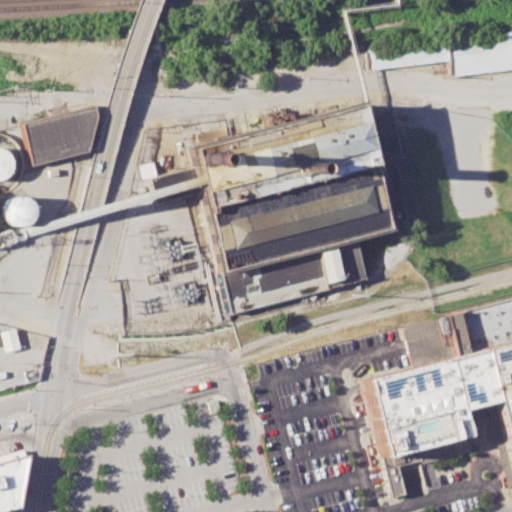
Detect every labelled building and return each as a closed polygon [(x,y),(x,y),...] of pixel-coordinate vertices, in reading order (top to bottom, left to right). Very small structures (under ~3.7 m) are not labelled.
[(443,35),(511,27),(511,68),(448,76),(446,60),(443,35)] [(363,44),(443,35),(446,60),(366,69),(363,44)] [(224,314),(193,192),(152,203),(145,177),(189,166),(184,148),(230,136),(353,104),(356,115),(384,108),(396,156),(369,163),(387,229),(351,238),(362,277),(224,314)] [(19,123),(89,107),(92,116),(83,150),(31,164),(19,123)] [(28,224),(29,197),(2,196),(1,224),(28,224)] [(511,338),(511,295),(430,316),(440,357),(511,338)] [(0,330),(0,341),(2,351),(16,349),(13,328),(0,330)] [(511,500),(511,338),(440,357),(402,367),(355,379),(385,497),(400,494),(393,465),(465,449),(453,409),(488,401),(511,500)] [(0,509),(14,506),(23,455),(0,461),(0,509)]
